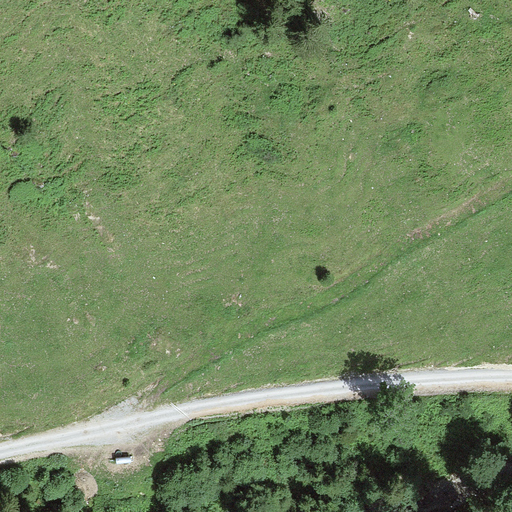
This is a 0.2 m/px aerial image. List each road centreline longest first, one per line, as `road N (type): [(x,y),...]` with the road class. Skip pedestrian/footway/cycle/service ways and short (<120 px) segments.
road 1 (track): [(0,451),(243,401),(511,376)]
road 2 (track): [(108,427),(190,367),(511,185)]
